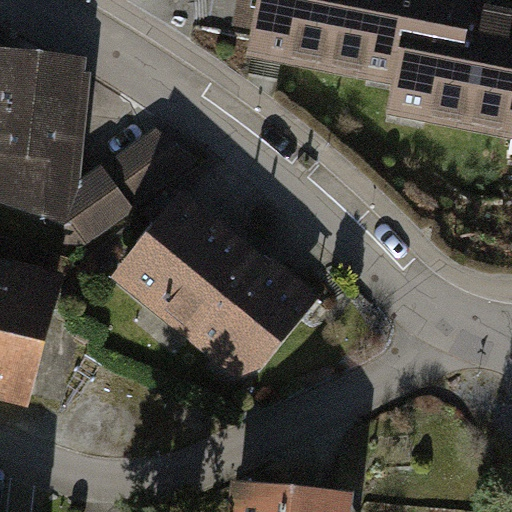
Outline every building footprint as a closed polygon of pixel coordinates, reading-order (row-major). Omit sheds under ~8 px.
[(511,9),(469,3),(469,0),(258,0),(248,61),(391,85),(386,113),(511,134),(511,9)] [(80,179),(94,70),(0,56),(0,199),(75,220),(72,242),(201,161),(160,130),(80,179)] [(187,332),(260,250),(200,197),(127,280),(187,332)] [(247,384),(319,302),(260,250),(187,332),(247,384)] [(0,392),(34,402),(66,280),(0,262),(0,392)] [(240,511),(363,511),(364,499),(242,492),(240,511)]
